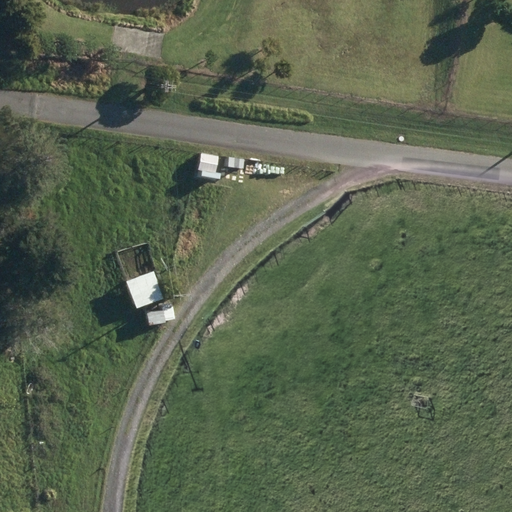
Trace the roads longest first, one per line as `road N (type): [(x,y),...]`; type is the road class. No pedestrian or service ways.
road 1 (residential): [(511,158),(0,90)]
road 2 (track): [(412,144),(295,205),(175,317),(117,458),(113,511)]
